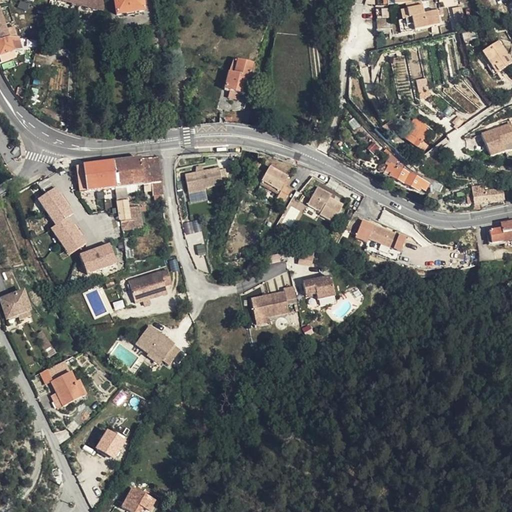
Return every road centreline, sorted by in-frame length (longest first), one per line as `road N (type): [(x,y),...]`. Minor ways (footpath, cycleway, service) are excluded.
road 1 (residential): [(164,139),(186,261),(199,284),(243,287),(286,264)]
road 2 (tertiary): [(511,210),(439,220),(319,160)]
road 3 (residential): [(84,511),(0,333)]
road 4 (residential): [(319,160),(335,123),(361,0)]
road 5 (tertiary): [(319,160),(239,134),(164,139)]
